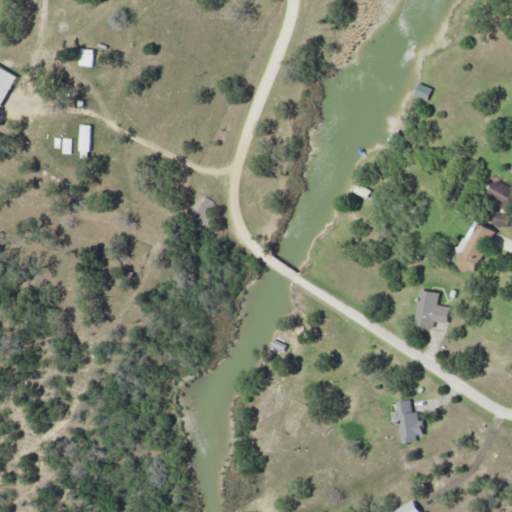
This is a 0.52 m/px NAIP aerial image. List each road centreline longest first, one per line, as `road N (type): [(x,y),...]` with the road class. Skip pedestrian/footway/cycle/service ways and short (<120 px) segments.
road 1 (residential): [(289,0),(285,51),(236,189),(236,227),(270,261)]
road 2 (residential): [(511,416),(296,280)]
road 3 (residential): [(245,158),(202,175),(123,123)]
